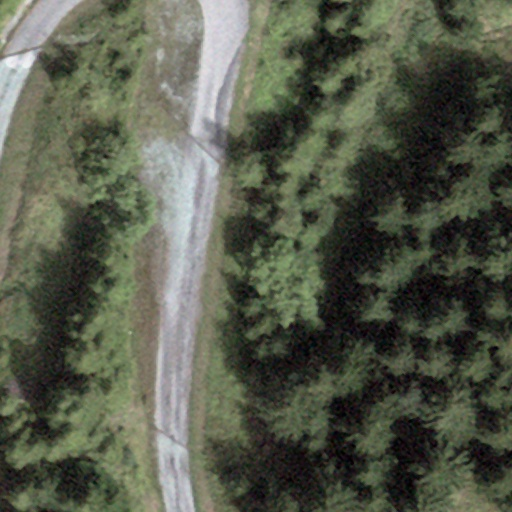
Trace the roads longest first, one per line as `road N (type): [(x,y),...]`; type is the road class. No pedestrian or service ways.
road 1 (track): [(217,0),(227,77),(185,457),(197,511)]
road 2 (track): [(0,217),(28,31),(71,0)]
